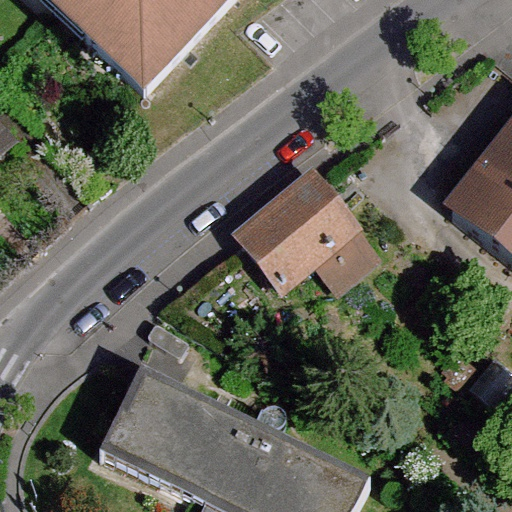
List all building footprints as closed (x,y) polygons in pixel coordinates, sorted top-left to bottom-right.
[(59,0),(148,93),(246,0),(59,0)] [(344,48),(411,0),(333,0),(344,16),(329,26),(344,48)] [(0,131),(0,164),(17,148),(0,131)] [(511,270),(511,156),(455,226),(511,270)] [(331,187),(249,254),(289,299),(328,268),(345,289),(379,261),(342,216),(350,209),(331,187)] [(159,332),(151,345),(186,365),(193,352),(159,332)] [(369,511),(378,496),(147,386),(109,472),(194,511),(369,511)]
